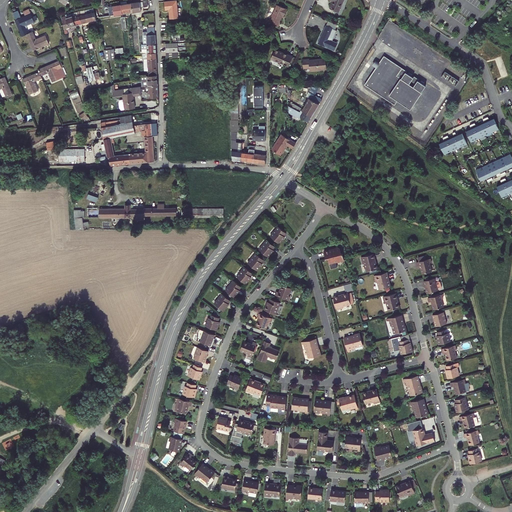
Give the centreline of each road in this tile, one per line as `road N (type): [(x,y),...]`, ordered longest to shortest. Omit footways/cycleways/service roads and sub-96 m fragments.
road 1 (residential): [(294,249),(232,325),(209,387),(201,443),(227,462),(353,477),(453,446)]
road 2 (tertiary): [(123,511),(182,316),(207,273),(285,180)]
road 3 (tertiary): [(280,177),(207,263),(173,320),(135,455)]
road 4 (residential): [(427,358),(399,264),(376,238),(323,206)]
road 5 (residential): [(294,249),(308,261),(341,380)]
road 6 (tertiary): [(316,123),(380,0)]
